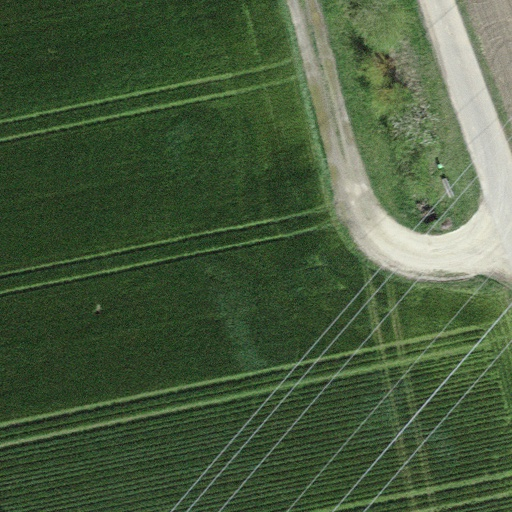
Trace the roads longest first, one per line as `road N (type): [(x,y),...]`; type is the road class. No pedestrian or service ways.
road 1 (track): [(511,238),(405,246),(366,221),(295,0)]
road 2 (unclassified): [(432,0),(511,216)]
